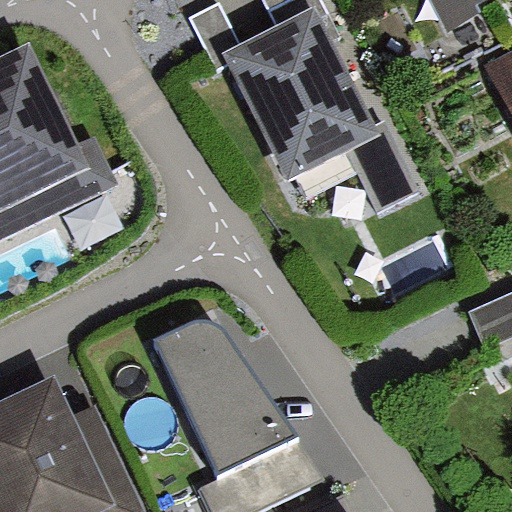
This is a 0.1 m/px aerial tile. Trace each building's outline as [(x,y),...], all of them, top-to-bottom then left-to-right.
[(386,127),(321,0),(258,0),(272,27),(232,48),(295,172),(386,127)] [(435,0),(445,18),(480,0),(435,0)] [(31,40),(0,55),(0,204),(90,160),(31,40)] [(511,55),(497,63),(511,91),(511,55)] [(212,511),(257,511),(326,479),(228,334),(217,324),(204,321),(191,323),(156,341),(219,474),(199,486),(212,511)] [(57,375),(0,402),(0,511),(149,511),(97,401),(75,412),(57,375)] [(354,511),(347,498),(315,511),(354,511)]
